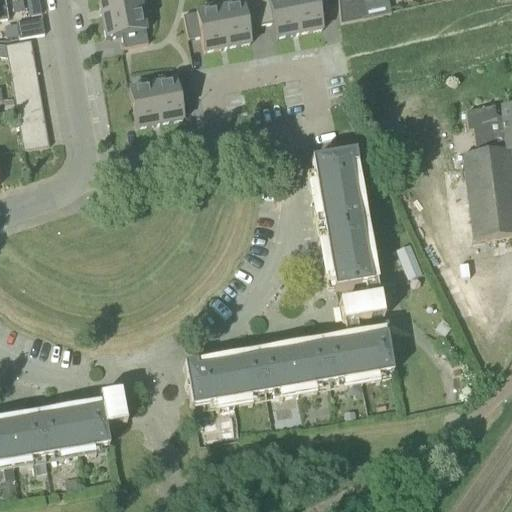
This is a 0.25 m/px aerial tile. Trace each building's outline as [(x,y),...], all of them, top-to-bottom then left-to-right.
[(36,0),(24,0),(27,19),(40,17),(36,0)] [(96,0),(105,42),(120,39),(123,52),(147,47),(145,35),(138,0),(96,0)] [(238,0),(240,7),(241,7),(246,32),(271,27),(272,27),(267,2),(268,2),(267,0),(238,0)] [(278,0),(268,2),(267,2),(272,27),(271,27),(274,42),(321,33),(318,18),(331,15),(328,0),(278,0)] [(362,23),(391,17),(386,0),(379,0),(362,4),(361,0),(336,0),(340,27),(362,23)] [(241,7),(240,7),(195,16),(182,19),(187,43),(200,41),(203,56),(249,47),(246,32),(241,7)] [(43,38),(40,21),(15,25),(18,42),(43,38)] [(6,60),(32,56),(30,44),(4,49),(6,60)] [(8,72),(34,68),(32,56),(6,60),(6,62),(8,72)] [(10,84),(36,80),(34,68),(8,72),(10,84)] [(12,96),(38,91),(36,80),(10,84),(12,96)] [(135,133),(182,123),(179,108),(192,106),(187,81),(174,84),(128,93),(135,133)] [(12,96),(14,108),(40,103),(38,91),(12,96)] [(12,103),(3,105),(5,116),(14,114),(12,103)] [(16,119),(42,115),(40,103),(14,108),(16,119)] [(511,179),(509,154),(511,153),(511,109),(501,110),(502,121),(495,122),(494,111),(466,117),(467,134),(473,133),(475,156),(463,158),(473,245),(511,239),(511,230),(507,191),(511,190),(511,179)] [(18,131),(44,127),(42,115),(16,119),(18,131)] [(20,143),(46,138),(44,127),(18,131),(20,143)] [(46,138),(20,143),(23,155),(48,150),(46,138)] [(333,294),(371,288),(350,170),(356,169),(354,157),(310,164),(333,294)] [(379,300),(365,302),(338,307),(342,328),(383,321),(379,300)] [(392,375),(385,332),(204,364),(195,366),(183,368),(183,370),(182,370),(189,410),(190,410),(191,412),(392,377),(392,375)] [(0,468),(30,463),(32,476),(43,474),(41,462),(108,450),(104,430),(126,426),(120,395),(99,399),(100,406),(0,423),(0,468)] [(355,422),(354,415),(343,417),(344,424),(355,422)] [(17,502),(15,490),(0,492),(2,504),(17,502)]
